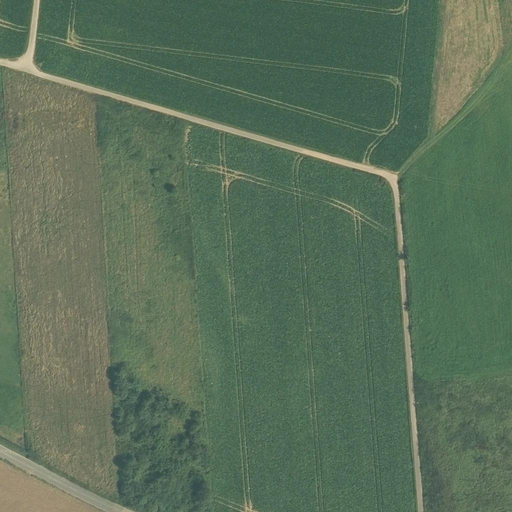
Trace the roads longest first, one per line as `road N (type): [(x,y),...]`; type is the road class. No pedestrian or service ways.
road 1 (track): [(36,0),(27,67),(397,176),(420,511)]
road 2 (unclassified): [(119,511),(0,453)]
